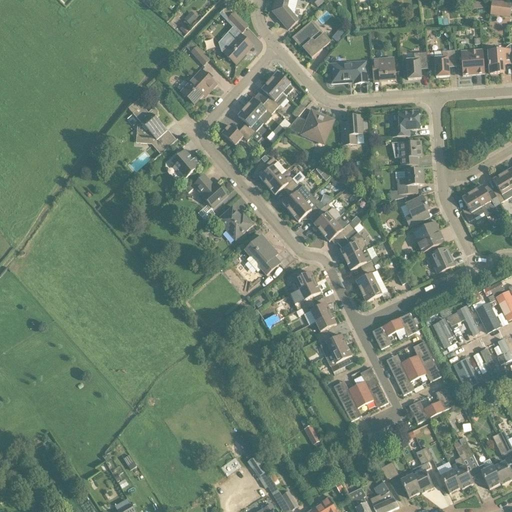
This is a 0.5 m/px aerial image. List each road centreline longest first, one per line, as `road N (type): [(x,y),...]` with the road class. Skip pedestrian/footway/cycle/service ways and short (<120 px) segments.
road 1 (residential): [(357,324),(324,261),(299,251),(205,142),(205,124),(275,46)]
road 2 (track): [(0,272),(141,83)]
road 3 (residential): [(275,46),(325,101),(437,94)]
road 4 (residential): [(357,324),(478,267)]
road 5 (residential): [(369,428),(400,413),(357,324)]
